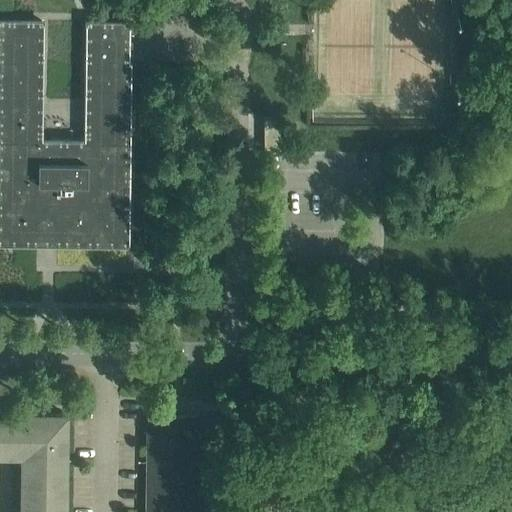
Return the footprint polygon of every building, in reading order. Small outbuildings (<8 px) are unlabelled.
[(467,8),(467,0),(458,0),(459,9),(467,8)] [(127,242),(129,62),(129,21),(88,21),(86,140),(40,140),(41,20),(0,19),(0,241),(39,242),(39,236),(42,236),(42,231),(56,231),(81,238),(81,242),(127,242)] [(269,50),(280,50),(280,36),(269,36),(269,50)] [(264,117),(264,147),(280,147),(280,117),(264,117)] [(143,242),(133,242),(133,267),(142,267),(143,242)] [(64,511),(65,413),(0,412),(0,452),(23,453),(22,511),(64,511)] [(197,511),(198,414),(148,414),(147,511),(197,511)]
